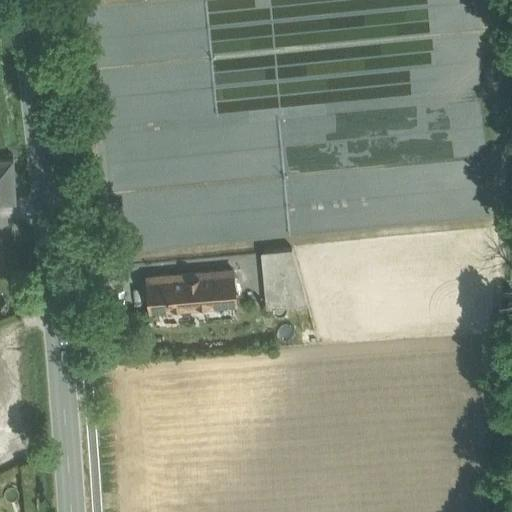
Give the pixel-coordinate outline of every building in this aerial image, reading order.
[(154,59),(271,51),(268,4),(245,6),(244,0),(199,0),(138,5),(141,46),(153,45),(154,59)] [(412,0),(405,17),(403,0),(248,0),(270,9),(273,51),(255,52),(274,60),(277,51),(302,49),(305,91),(332,88),(333,104),(408,97),(408,89),(399,86),(398,69),(406,69),(405,58),(412,40),(415,74),(426,47),(424,46),(431,29),(437,32),(474,29),(471,0),(436,0),(434,5),(421,0),(412,0)] [(13,156),(0,156),(0,199),(16,199),(13,156)] [(292,248),(265,251),(270,303),(306,299),(292,248)] [(233,269),(147,277),(150,311),(236,303),(233,269)]
